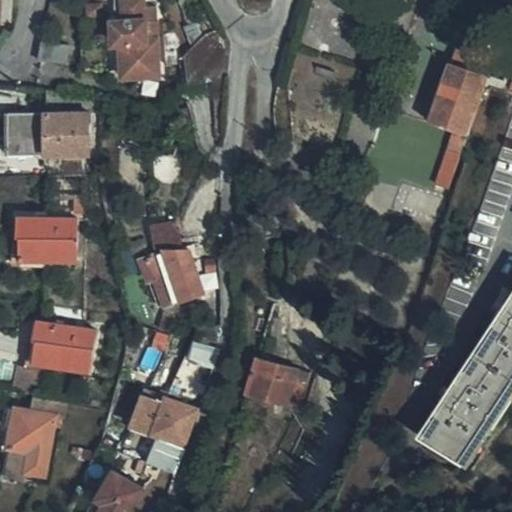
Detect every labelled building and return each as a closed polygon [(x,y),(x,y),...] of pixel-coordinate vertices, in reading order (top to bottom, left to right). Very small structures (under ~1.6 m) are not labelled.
[(0,0),(0,24),(15,24),(15,23),(15,0),(0,0)] [(148,7),(146,0),(118,0),(118,22),(117,22),(118,44),(125,44),(126,76),(161,75),(158,7),(148,7)] [(90,19),(107,18),(107,2),(89,3),(90,19)] [(190,84),(231,79),(233,43),(223,26),(206,32),(186,55),(190,84)] [(181,32),(177,32),(166,33),(169,66),(183,64),(183,54),(181,32)] [(454,190),(466,155),(498,53),(463,41),(455,63),(453,62),(431,121),(457,130),(438,185),(454,190)] [(43,42),(41,61),(70,64),(72,46),(43,42)] [(37,144),(38,157),(49,157),(48,112),(11,113),(11,144),(37,144)] [(48,112),(49,157),(94,155),(92,112),(48,112)] [(12,158),(38,157),(37,144),(11,144),(12,158)] [(103,169),(103,164),(96,160),(92,162),(90,166),(90,170),(93,172),(96,173),(100,172),(103,169)] [(21,261),(81,263),(81,219),(22,216),(21,261)] [(184,241),(181,225),(156,227),(160,248),(184,241)] [(159,279),(169,307),(207,293),(194,251),(186,250),(185,247),(169,250),(144,259),(153,281),(159,279)] [(471,468),(511,404),(511,298),(421,436),(471,468)] [(162,330),(174,334),(181,310),(169,307),(162,330)] [(34,365),(92,374),(100,331),(41,321),(34,365)] [(205,325),(198,341),(221,347),(224,326),(205,325)] [(304,411),(312,383),(275,373),(279,362),(260,357),(249,393),(304,411)] [(275,373),(312,383),(315,373),(279,362),(275,373)] [(17,386),(30,388),(33,369),(21,366),(17,386)] [(33,369),(30,388),(29,392),(43,395),(46,372),(33,369)] [(135,426),(189,447),(202,411),(171,398),(168,404),(147,396),(135,426)] [(72,405),(43,400),(41,413),(60,416),(69,418),(72,405)] [(12,449),(19,408),(12,407),(4,451),(11,453),(12,449)] [(60,416),(41,413),(19,408),(12,449),(32,452),(29,474),(31,474),(48,478),(60,416)] [(178,473),(188,450),(160,438),(150,461),(178,473)] [(29,483),(31,474),(29,474),(32,452),(12,449),(11,453),(6,480),(29,483)] [(132,511),(147,488),(118,470),(99,500),(107,505),(102,511),(132,511)]
